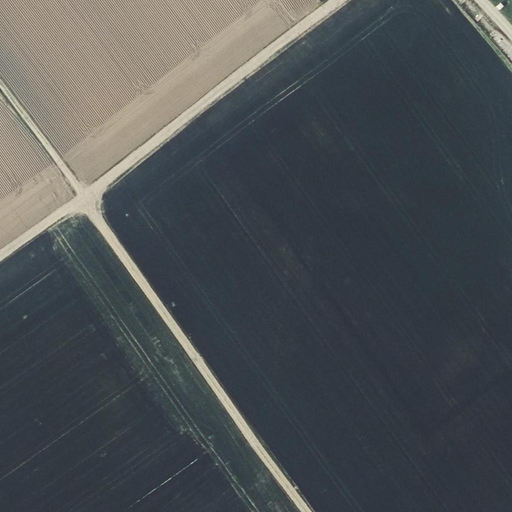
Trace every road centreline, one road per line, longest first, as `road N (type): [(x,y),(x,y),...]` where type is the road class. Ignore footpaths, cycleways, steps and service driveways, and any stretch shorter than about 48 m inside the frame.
road 1 (track): [(307,511),(83,196),(0,257)]
road 2 (track): [(0,81),(83,196),(339,0)]
